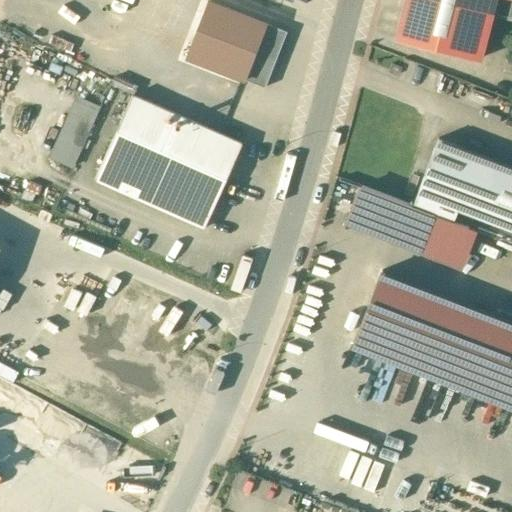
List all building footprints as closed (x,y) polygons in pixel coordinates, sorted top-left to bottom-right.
[(265,23),(207,0),(185,56),(243,79),(265,23)] [(487,0),(406,0),(397,36),(473,56),(487,0)] [(286,31),(265,23),(243,79),(264,87),(286,31)] [(72,166),(100,103),(76,92),(47,155),(72,166)] [(241,142),(131,93),(95,178),(203,228),(241,142)] [(511,165),(440,138),(415,195),(511,230),(511,165)] [(477,226),(359,183),(345,222),(463,265),(477,226)] [(14,253),(0,245),(0,361),(134,434),(198,316),(29,225),(14,253)] [(426,308),(374,288),(352,344),(405,364),(426,308)] [(479,329),(426,308),(405,364),(458,385),(479,329)] [(511,332),(504,329),(502,328),(501,330),(502,330),(499,336),(480,328),(479,329),(458,385),(511,405),(511,332)] [(439,511),(458,462),(328,413),(300,487),(366,511),(439,511)]
